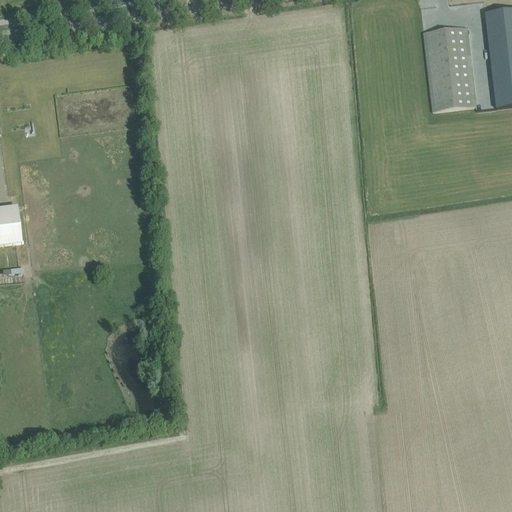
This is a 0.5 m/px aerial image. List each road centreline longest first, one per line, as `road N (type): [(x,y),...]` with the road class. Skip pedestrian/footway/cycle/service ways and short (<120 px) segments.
road 1 (tertiary): [(0,37),(252,0)]
road 2 (track): [(0,473),(182,439)]
